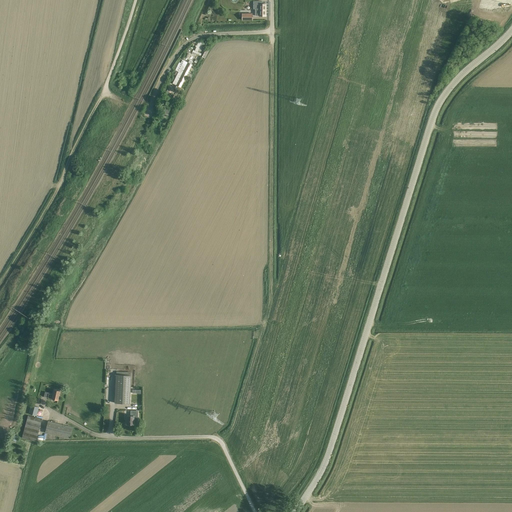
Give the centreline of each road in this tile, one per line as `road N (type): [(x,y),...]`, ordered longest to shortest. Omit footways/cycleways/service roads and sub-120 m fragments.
road 1 (tertiary): [(296,511),(328,456),(438,102),(511,31)]
road 2 (track): [(271,31),(270,295)]
road 3 (track): [(0,283),(105,92)]
road 4 (unclassified): [(147,114),(181,47),(212,33),(271,31),(271,0)]
